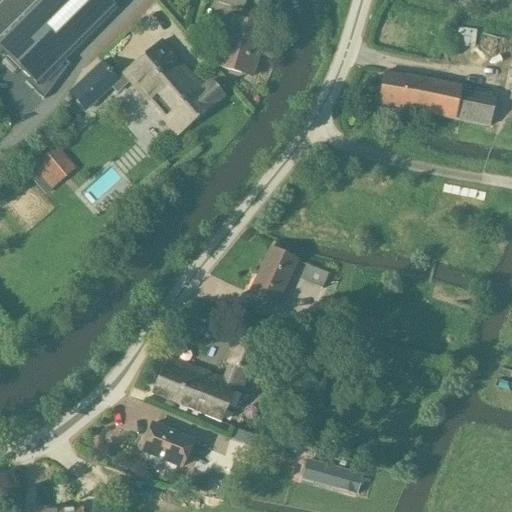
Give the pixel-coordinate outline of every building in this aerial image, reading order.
[(39,1),(38,0),(4,0),(0,4),(0,39),(4,36),(11,30),(10,29),(39,1)] [(25,82),(42,99),(67,65),(63,61),(115,9),(105,0),(38,0),(39,1),(10,29),(11,30),(4,36),(0,39),(0,54),(2,52),(29,79),(25,82)] [(244,0),(219,0),(218,3),(241,10),(244,0)] [(255,41),(259,28),(233,20),(218,67),(251,77),(261,43),(255,41)] [(101,61),(71,90),(72,92),(88,110),(110,90),(115,97),(131,84),(144,99),(152,92),(164,82),(167,84),(171,80),(167,76),(179,65),(161,43),(158,45),(125,73),(123,71),(115,78),(101,61)] [(164,82),(152,92),(169,112),(161,119),(176,137),(185,130),(223,97),(209,82),(201,89),(179,65),(167,76),(171,80),(167,84),(164,82)] [(383,73),(375,118),(398,122),(400,110),(454,121),(489,127),(494,102),(484,92),(383,73)] [(42,158),(41,159),(52,172),(67,160),(55,146),(49,152),(42,158)] [(41,159),(25,173),(44,196),(60,181),(52,172),(41,159)] [(67,160),(52,172),(60,181),(75,169),(67,160)] [(269,249),(247,294),(274,307),(296,262),(269,249)] [(328,275),(306,266),(300,282),(322,291),(328,275)] [(228,365),(222,379),(237,385),(235,388),(242,390),(249,373),(252,375),(263,346),(238,335),(225,364),(228,365)] [(220,423),(235,388),(237,385),(222,379),(166,356),(150,394),(220,423)] [(180,469),(192,442),(151,425),(139,452),(180,469)] [(234,429),(230,440),(283,458),(287,447),(234,429)] [(359,476),(305,461),(300,479),(354,493),(359,476)]
